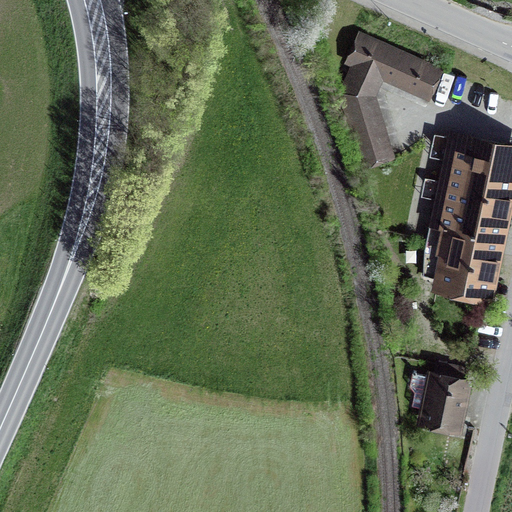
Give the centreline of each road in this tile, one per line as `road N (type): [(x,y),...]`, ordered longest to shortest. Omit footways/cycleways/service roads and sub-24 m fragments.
road 1 (tertiary): [(0,427),(74,248),(100,150),(106,96),(94,0)]
road 2 (residential): [(471,511),(511,315)]
